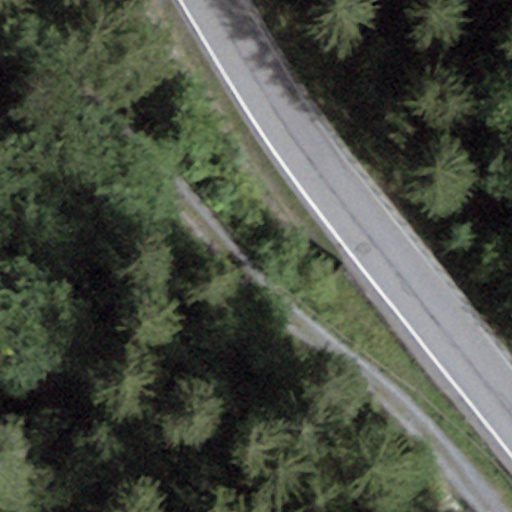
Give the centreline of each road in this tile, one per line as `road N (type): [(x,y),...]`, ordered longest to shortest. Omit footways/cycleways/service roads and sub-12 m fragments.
road 1 (track): [(490,511),(398,399),(270,301),(42,57),(0,24)]
road 2 (tertiary): [(210,0),(329,194),(511,421)]
